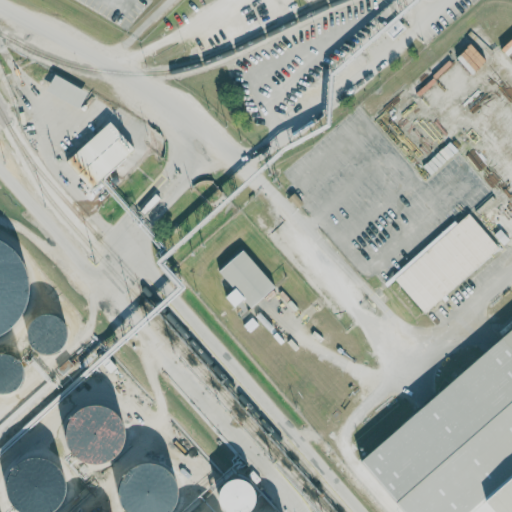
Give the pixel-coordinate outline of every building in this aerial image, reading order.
[(47,90),(81,107),(89,91),(55,74),(47,90)] [(68,161),(93,188),(135,149),(110,122),(68,161)] [(458,149),(450,141),(423,166),(431,174),(458,149)] [(392,275),(424,313),(500,249),(469,211),(392,275)] [(220,271),(235,290),(227,297),(236,308),(245,300),(251,308),(276,287),(245,250),(220,271)] [(0,254),(3,256),(15,266),(28,282),(32,302),(28,317),(21,331),(8,342),(0,347),(0,254)] [(34,350),(40,353),(47,354),(53,353),(59,351),(64,346),(68,340),(69,333),(68,327),(65,321),(61,316),(55,313),(48,311),(41,312),(35,315),(30,320),(27,325),(26,332),(27,339),(30,345),(34,350)] [(400,511),(359,461),(511,328),(511,472),(465,511),(400,511)] [(0,393),(3,394),(9,393),(15,391),(20,386),(24,380),(25,373),(24,367),(21,361),(17,356),(11,353),(4,351),(0,351),(0,393)] [(74,406),(88,399),(102,400),(111,405),(119,415),(122,424),(122,433),(120,441),(114,449),(109,453),(103,456),(93,458),(84,456),(75,451),(68,444),(65,437),(64,429),(64,422),(67,414),(74,406)] [(17,460),(31,454),(46,455),(54,459),(63,469),(66,479),(66,487),(63,495),(57,503),(52,507),(46,510),(37,511),(27,511),(18,506),(12,499),(9,492),(7,484),(8,476),(11,468),(17,460)] [(131,465),(144,459),(159,460),(167,464),(176,475),(179,484),(179,492),(176,500),(170,509),(166,511),(133,511),(131,511),(125,504),(122,497),(120,489),(121,482),(124,474),(131,465)] [(226,511),(249,511),(253,509),(255,503),(257,497),(256,491),(253,486),(249,482),(244,479),(238,478),(232,478),(227,481),(222,485),(219,490),(218,496),(219,502),(221,507),(226,511)] [(511,511),(474,511),(511,478),(511,511)]
